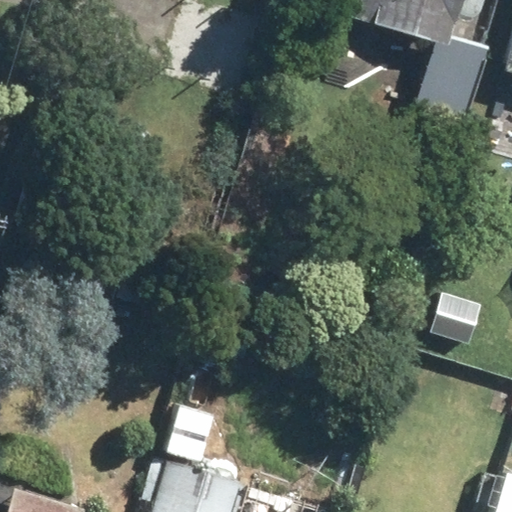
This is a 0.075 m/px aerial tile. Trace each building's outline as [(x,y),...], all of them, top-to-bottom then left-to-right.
[(287,0),(434,43),(446,0),(287,0)] [(511,0),(508,0),(489,67),(511,73),(511,0)] [(417,61),(403,104),(454,120),(479,43),(440,31),(429,65),(417,61)] [(511,310),(499,344),(511,349),(511,310)] [(161,454),(141,511),(228,511),(239,480),(161,454)] [(5,480),(0,495),(0,511),(71,511),(74,502),(5,480)] [(511,511),(511,486),(489,480),(480,511),(511,511)]
